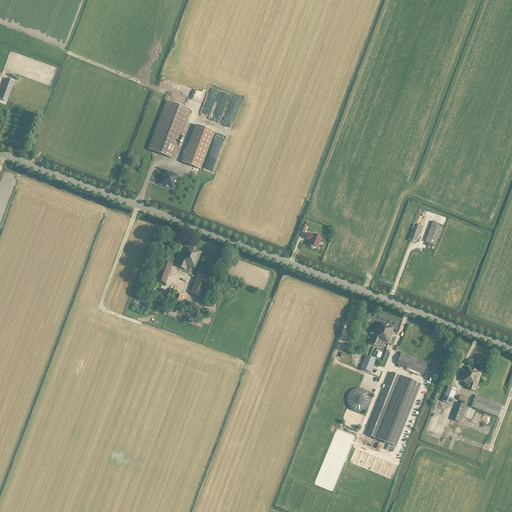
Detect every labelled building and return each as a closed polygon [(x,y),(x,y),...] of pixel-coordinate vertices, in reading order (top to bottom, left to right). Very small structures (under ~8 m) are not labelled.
[(6,79),(7,79),(0,97),(0,98),(7,101),(15,81),(6,78),(6,79)] [(229,126),(240,95),(233,92),(222,123),(229,126)] [(210,93),(202,113),(208,115),(216,95),(210,93)] [(173,159),(191,111),(168,102),(149,150),(173,159)] [(201,169),(215,132),(196,125),(182,162),(201,169)] [(165,170),(160,184),(174,190),(179,176),(165,170)] [(433,221),(425,242),(430,243),(437,223),(433,221)] [(422,227),(415,224),(409,240),(416,243),(422,227)] [(311,245),(311,246),(312,247),(314,248),(315,247),(316,247),(317,248),(319,244),(320,244),(321,242),(320,241),(321,237),(314,234),(313,235),(308,233),(306,238),(311,240),(310,245),(311,245)] [(202,252),(186,246),(178,266),(185,269),(186,265),(191,267),(191,266),(196,268),(202,252)] [(173,265),(164,261),(157,280),(166,283),(173,265)] [(212,271),(201,267),(191,292),(202,297),(212,271)] [(180,303),(183,296),(177,294),(174,301),(180,303)] [(394,328),(380,322),(371,344),(378,346),(380,341),(388,344),(394,328)] [(386,364),(391,348),(387,347),(382,362),(386,364)] [(424,374),(428,363),(402,352),(397,364),(424,374)] [(361,369),(371,373),(376,359),(366,355),(361,369)] [(465,384),(466,384),(470,386),(469,389),(476,391),(483,372),(467,366),(465,373),(462,371),(459,380),(465,383),(465,384)] [(421,384),(392,372),(367,435),(396,447),(421,384)] [(458,390),(448,386),(443,401),(452,405),(458,390)] [(348,398),(348,400),(348,402),(348,404),(349,406),(351,408),(352,409),(354,410),(356,411),(358,411),(360,411),(362,411),(364,410),(366,409),(367,408),(368,406),(369,404),(370,402),(370,400),(370,398),(369,396),(368,394),(367,392),(366,391),(364,390),(362,389),(360,389),(358,389),(356,389),(354,390),(352,391),(351,392),(349,394),(348,396),(348,398)] [(499,416),(503,405),(476,395),(472,406),(499,416)] [(466,403),(468,398),(461,396),(459,400),(461,401),(460,403),(458,402),(452,419),(460,423),(467,405),(463,404),(464,402),(466,403)] [(443,412),(434,409),(428,427),(442,432),(449,412),(451,407),(445,405),(443,412)]
